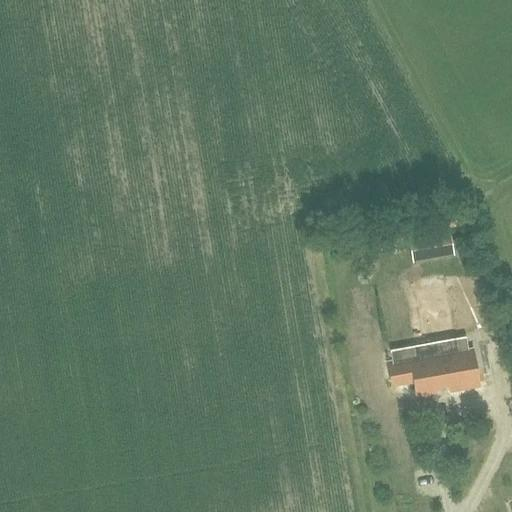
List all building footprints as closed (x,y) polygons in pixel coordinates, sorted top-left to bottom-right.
[(447,232),(405,240),(409,263),(451,256),(447,232)] [(440,280),(416,284),(419,301),(443,297),(440,280)] [(422,316),(425,333),(449,328),(446,312),(422,316)] [(392,386),(414,382),(416,393),(435,390),(448,388),(449,391),(478,386),(471,351),(468,351),(458,353),(455,339),(414,346),(416,358),(392,362),(388,363),(392,386)] [(511,390),(507,346),(476,349),(482,399),(511,395),(511,390)]
